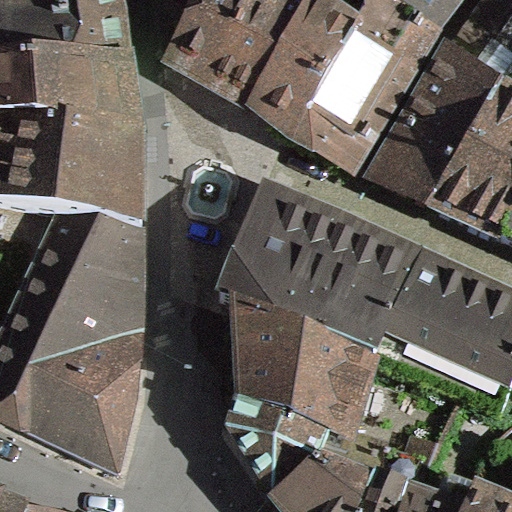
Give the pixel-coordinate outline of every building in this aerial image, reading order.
[(0,68),(127,62),(115,0),(21,0),(27,29),(0,27),(0,68)] [(159,0),(169,64),(193,77),(252,110),(313,4),(314,0),(159,0)] [(353,172),(433,40),(375,0),(372,0),(355,33),(325,12),(313,4),(252,110),(257,113),(267,120),(298,144),(353,172)] [(371,0),(372,0),(375,0),(433,40),(442,28),(463,0),(371,0)] [(451,54),(448,57),(501,94),(511,80),(511,0),(489,0),(474,22),(451,54)] [(432,211),(499,97),(501,94),(448,57),(374,181),(388,189),(432,211)] [(0,120),(138,142),(130,84),(127,62),(0,68),(0,120)] [(511,104),(499,97),(432,211),(462,225),(511,247),(511,104)] [(139,162),(138,142),(0,120),(0,203),(62,215),(141,230),(139,162)] [(499,416),(511,387),(511,302),(439,270),(358,234),(263,192),(234,268),(219,304),(237,310),(236,307),(373,361),(372,366),(499,416)] [(0,419),(118,476),(136,403),(125,397),(139,371),(140,266),(141,230),(62,215),(0,347),(0,419)] [(316,466),(370,485),(371,485),(383,455),(384,452),(351,442),(372,366),(373,361),(236,307),(237,310),(239,375),(240,401),(328,435),(316,466)] [(242,450),(275,499),(316,466),(328,435),(240,401),(240,404),(230,432),(242,450)] [(420,468),(428,471),(439,448),(413,439),(405,463),(383,455),(371,485),(370,485),(358,511),(400,511),(405,496),(420,468)] [(358,511),(370,485),(316,466),(275,499),(284,511),(358,511)] [(453,511),(438,507),(405,496),(400,511),(453,511)] [(511,511),(474,497),(467,511),(511,511)]
